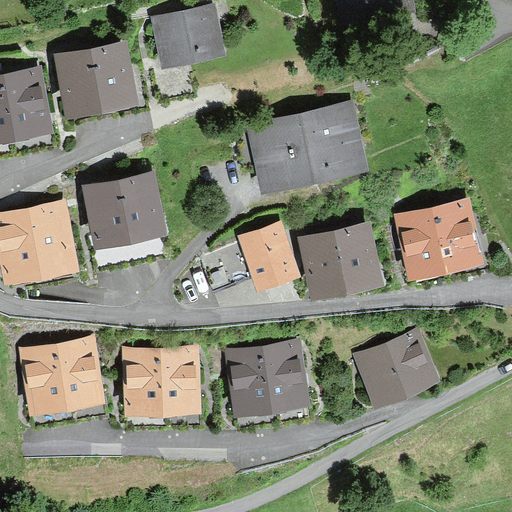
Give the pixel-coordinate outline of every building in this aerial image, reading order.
[(336,0),(339,10),(383,0),(336,0)] [(215,2),(150,16),(161,64),(226,49),(215,2)] [(127,38),(53,52),(64,110),(138,96),(127,38)] [(43,63),(0,70),(0,135),(54,126),(43,63)] [(246,120),(260,185),(370,162),(355,96),(246,120)] [(156,166),(82,180),(94,237),(167,223),(156,166)] [(469,193),(394,210),(408,274),(483,258),(469,193)] [(11,273),(13,283),(31,280),(30,275),(53,270),(54,275),(72,272),(70,262),(79,260),(67,197),(0,209),(0,262),(3,275),(11,273)] [(282,216),(237,233),(239,237),(251,272),(256,285),(301,269),(282,216)] [(371,216),(298,231),(311,292),(384,277),(371,216)] [(251,272),(239,237),(198,253),(212,287),(251,272)] [(440,370),(420,321),(352,349),(372,397),(440,370)] [(94,331),(18,344),(30,410),(106,397),(94,331)] [(309,389),(299,331),(223,344),(232,401),(309,389)] [(199,340),(120,344),(123,401),(201,398),(199,340)]
